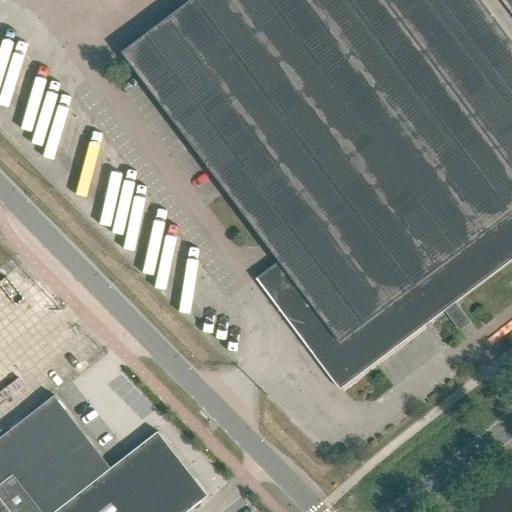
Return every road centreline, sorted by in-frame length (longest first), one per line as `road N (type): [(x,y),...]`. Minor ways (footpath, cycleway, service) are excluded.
road 1 (tertiary): [(315,511),(0,183)]
road 2 (tertiary): [(401,511),(511,423)]
